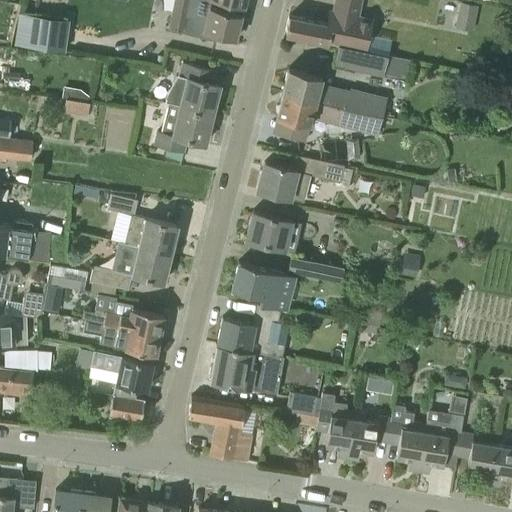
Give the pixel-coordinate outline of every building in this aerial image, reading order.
[(215,39),(216,35),(235,39),(243,6),(213,0),(175,0),(173,14),(169,29),(182,32),(182,30),(201,35),(201,36),(215,39)] [(357,17),(359,8),(360,0),(335,0),(333,12),(329,11),(328,13),(333,14),(330,25),(288,16),(285,33),(337,44),(337,43),(367,49),(373,20),(357,17)] [(473,28),(478,3),(464,0),(459,0),(455,24),(473,28)] [(68,19),(21,12),(16,44),(63,50),(68,19)] [(412,59),(367,49),(337,43),(337,44),(333,64),(382,76),(382,74),(408,80),(412,59)] [(167,103),(168,103),(212,114),(219,85),(208,82),(211,70),(216,71),(216,70),(182,61),(178,75),(180,76),(168,99),(167,103)] [(320,76),(307,73),(288,68),(281,92),(345,108),(369,115),(381,117),(386,96),(350,87),(349,92),(319,84),(320,76)] [(64,85),(63,95),(88,97),(89,87),(64,85)] [(292,120),(288,136),(304,140),(310,117),(341,125),(376,135),(381,117),(369,115),(345,108),(281,92),(279,103),(276,105),(275,109),(277,111),(275,116),(292,120)] [(86,114),(88,101),(65,98),(63,111),(86,114)] [(153,144),(166,147),(182,152),(186,139),(204,143),(212,114),(168,103),(161,131),(157,130),(153,144)] [(0,136),(5,137),(8,138),(10,120),(0,118),(0,136)] [(29,158),(32,141),(8,138),(5,137),(3,154),(29,158)] [(295,169),(283,166),(264,162),(257,190),(303,201),(309,174),(328,179),(332,162),(298,155),(295,169)] [(119,241),(169,253),(176,225),(132,214),(136,199),(109,193),(106,207),(126,212),(119,241)] [(291,220),(271,215),(252,210),(245,239),(284,249),(291,220)] [(0,252),(46,259),(50,232),(31,229),(32,222),(12,219),(11,226),(0,224),(0,252)] [(119,271),(143,277),(163,282),(169,253),(119,241),(113,269),(93,264),(90,279),(116,285),(119,271)] [(290,255),(287,270),(339,281),(342,266),(290,255)] [(258,304),(279,308),(285,309),(293,275),(270,269),(238,261),(231,288),(260,295),(258,304)] [(6,274),(0,272),(0,297),(9,299),(11,283),(16,283),(19,281),(21,278),(21,273),(19,269),(15,268),(11,268),(7,271),(6,274)] [(48,273),(46,282),(83,289),(85,281),(48,273)] [(24,290),(20,315),(25,316),(40,316),(43,293),(24,290)] [(81,319),(84,320),(103,323),(159,334),(163,315),(131,308),(132,303),(115,300),(114,305),(95,301),(93,310),(83,308),(81,319)] [(216,343),(248,349),(280,355),(283,343),(267,340),(271,319),(277,320),(279,308),(258,304),(256,303),(252,323),(222,317),(216,343)] [(355,321),(362,323),(379,326),(381,312),(357,307),(355,321)] [(0,344),(26,343),(25,329),(25,316),(20,315),(12,315),(0,315),(0,344)] [(100,343),(136,350),(155,354),(159,334),(103,323),(84,320),(82,330),(101,333),(101,334),(101,335),(100,343)] [(209,380),(241,386),(276,393),(283,356),(280,355),(248,349),(216,343),(209,380)] [(3,349),(3,366),(33,369),(36,370),(36,367),(49,368),(51,351),(36,350),(36,349),(3,349)] [(152,362),(121,355),(93,349),(90,365),(117,371),(115,382),(112,393),(134,397),(136,386),(146,388),(152,362)] [(0,388),(8,389),(7,393),(31,395),(31,390),(46,391),(47,385),(31,384),(33,369),(3,366),(0,366),(0,388)] [(285,410),(297,412),(313,415),(317,397),(289,391),(285,410)] [(336,456),(347,458),(354,411),(345,410),(347,403),(333,401),(334,394),(321,391),(315,429),(327,431),(324,445),(337,447),(336,456)] [(144,399),(134,397),(112,393),(108,416),(140,422),(144,399)] [(216,422),(211,454),(243,459),(247,435),(238,434),(238,432),(239,432),(244,405),(190,396),(187,417),(216,422)] [(392,405),(390,417),(386,441),(397,443),(395,457),(408,459),(407,468),(417,470),(425,424),(413,422),(414,413),(404,412),(405,407),(392,405)] [(365,413),(354,411),(347,458),(357,459),(359,450),(372,452),(374,440),(386,441),(390,417),(378,415),(376,422),(364,420),(365,413)] [(426,417),(425,424),(417,470),(428,472),(430,463),(443,465),(445,453),(456,455),(460,430),(463,413),(449,411),(447,420),(426,417)] [(316,416),(313,415),(297,412),(295,421),(315,425),(316,416)] [(460,430),(456,455),(468,457),(466,470),(479,472),(477,482),(488,483),(495,444),(471,439),(472,432),(460,430)] [(511,446),(495,444),(488,483),(499,485),(500,476),(511,478),(511,446)] [(0,511),(10,511),(12,505),(32,507),(34,480),(0,477),(0,511)] [(79,511),(82,492),(55,489),(52,511),(79,511)] [(79,511),(106,511),(108,495),(82,492),(79,511)] [(118,496),(115,511),(146,511),(148,501),(118,496)] [(175,511),(177,505),(148,501),(146,511),(175,511)]
